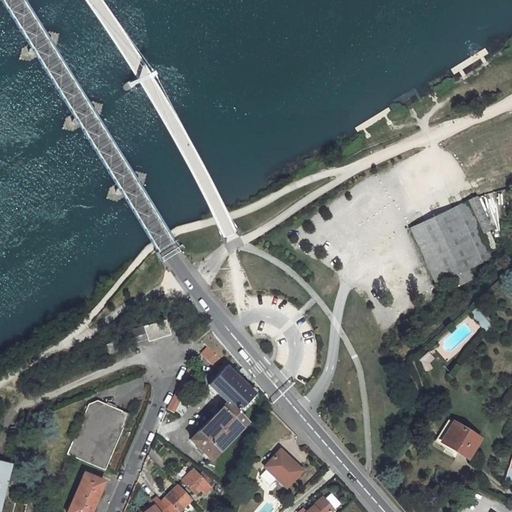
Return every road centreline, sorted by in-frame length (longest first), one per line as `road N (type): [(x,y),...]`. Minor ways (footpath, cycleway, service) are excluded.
road 1 (tertiary): [(13,0),(187,279),(384,511)]
road 2 (residential): [(116,511),(167,383),(162,350),(33,401),(0,384)]
